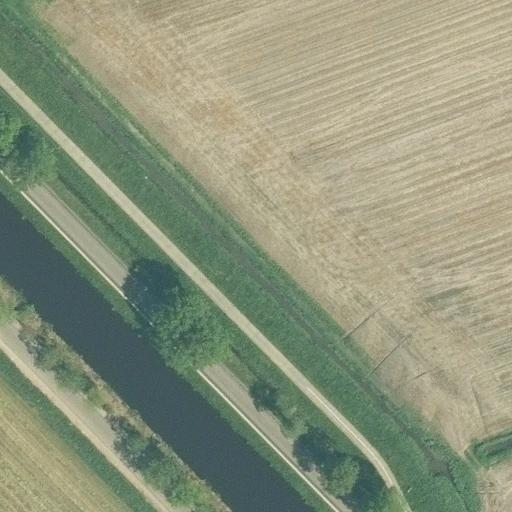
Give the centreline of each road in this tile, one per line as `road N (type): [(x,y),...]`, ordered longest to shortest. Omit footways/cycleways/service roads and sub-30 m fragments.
road 1 (secondary): [(350,511),(0,154)]
road 2 (unclassified): [(186,511),(0,327)]
